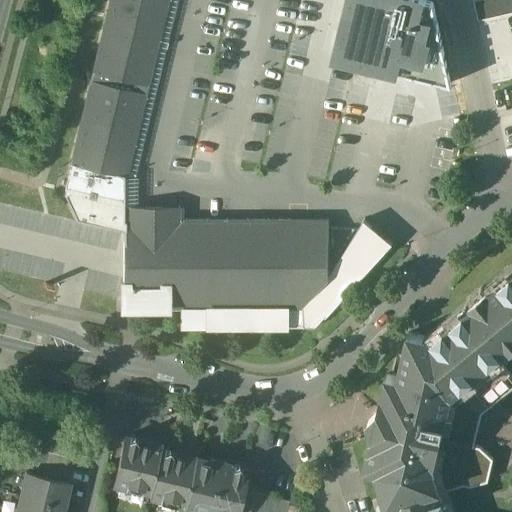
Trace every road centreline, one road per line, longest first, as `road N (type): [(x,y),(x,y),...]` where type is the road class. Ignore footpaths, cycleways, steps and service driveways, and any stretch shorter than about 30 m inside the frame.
road 1 (residential): [(504,196),(473,216),(328,375),(293,395)]
road 2 (residential): [(452,0),(504,196)]
road 3 (residential): [(293,395),(249,394),(106,356)]
road 4 (residential): [(293,395),(326,511)]
